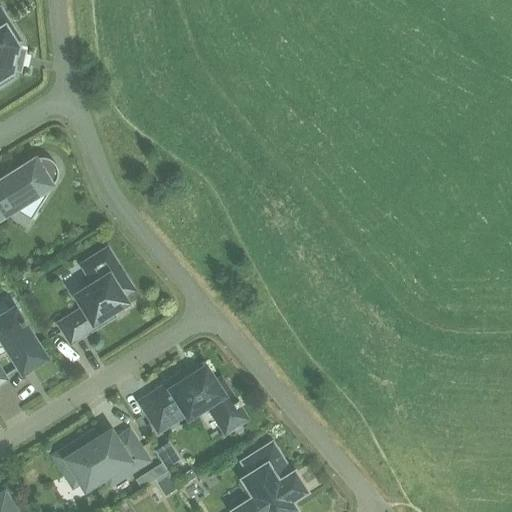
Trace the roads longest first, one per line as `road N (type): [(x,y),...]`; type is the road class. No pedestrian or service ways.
road 1 (residential): [(211,312),(114,197),(68,93)]
road 2 (residential): [(374,511),(211,312)]
road 3 (residential): [(211,312),(0,445)]
